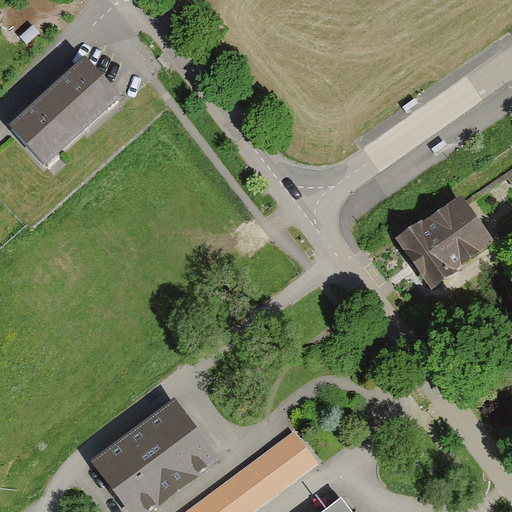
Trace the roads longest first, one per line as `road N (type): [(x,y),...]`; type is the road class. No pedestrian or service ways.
road 1 (tertiary): [(511,476),(300,209)]
road 2 (tertiary): [(300,209),(132,0)]
road 3 (residential): [(511,62),(300,209)]
